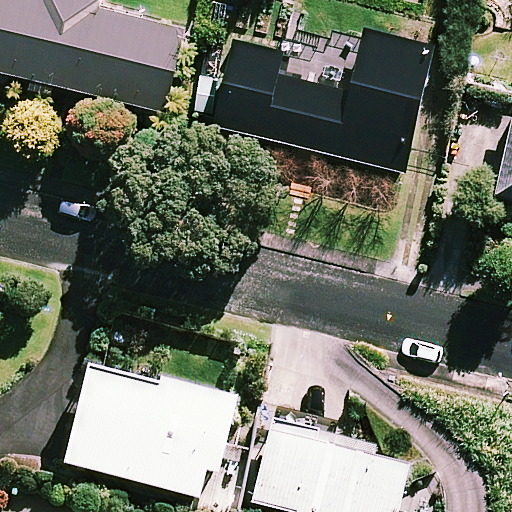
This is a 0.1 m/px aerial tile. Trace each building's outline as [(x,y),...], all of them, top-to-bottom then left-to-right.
[(3,0),(0,13),(0,77),(34,86),(32,96),(53,101),(55,91),(169,117),(188,35),(105,16),(108,0),(3,0)] [(366,41),(353,96),(289,81),(293,61),(237,47),(217,131),(409,178),(438,58),(366,41)] [(511,158),(503,202),(511,203),(511,158)] [(230,414),(86,384),(67,476),(198,504),(203,477),(216,479),(230,414)] [(261,440),(246,509),(260,511),(397,511),(406,472),(261,440)]
